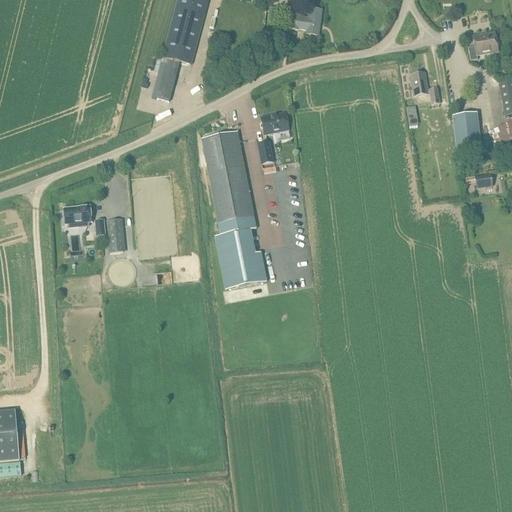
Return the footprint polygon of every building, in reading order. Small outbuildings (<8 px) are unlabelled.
[(191,65),(208,0),(177,0),(162,59),(191,65)] [(269,8),(268,18),(277,19),(279,9),(269,8)] [(298,32),(298,31),(306,32),(306,36),(318,37),(322,11),(309,10),(308,19),(299,18),(300,17),(288,16),(286,30),(298,32)] [(476,57),(498,53),(494,37),(480,39),(480,37),(472,39),(474,48),(468,49),(470,63),(477,61),(476,57)] [(157,101),(168,104),(179,65),(167,62),(157,101)] [(222,62),(214,65),(217,73),(225,70),(222,62)] [(439,107),(438,101),(436,91),(427,92),(424,75),(410,77),(412,87),(414,100),(430,98),(432,108),(439,107)] [(511,82),(498,85),(504,118),(511,116),(511,82)] [(412,115),(411,109),(407,110),(409,127),(417,126),(416,114),(412,115)] [(264,137),(288,132),(285,115),(275,117),(275,118),(271,119),(271,118),(260,120),(264,137)] [(453,118),(458,158),(481,155),(476,116),(453,118)] [(511,140),(511,119),(506,120),(507,124),(487,134),(495,149),(511,140)] [(253,219),(239,144),(237,134),(201,141),(203,151),(218,226),(220,238),(214,239),(224,293),(267,284),(261,254),(254,256),(250,232),(256,230),(253,219)] [(257,146),(261,167),(273,164),(269,143),(257,146)] [(470,169),(482,162),(480,158),(467,165),(470,169)] [(476,191),(492,189),(491,176),(474,178),(476,191)] [(89,224),(91,224),(90,208),(63,211),(65,226),(67,226),(68,230),(79,229),(89,228),(89,224)] [(108,222),(111,255),(123,253),(120,221),(108,222)] [(103,222),(95,223),(96,238),(105,237),(103,222)] [(0,413),(0,464),(20,463),(15,412),(0,413)] [(20,464),(0,465),(0,479),(21,478),(20,464)]
